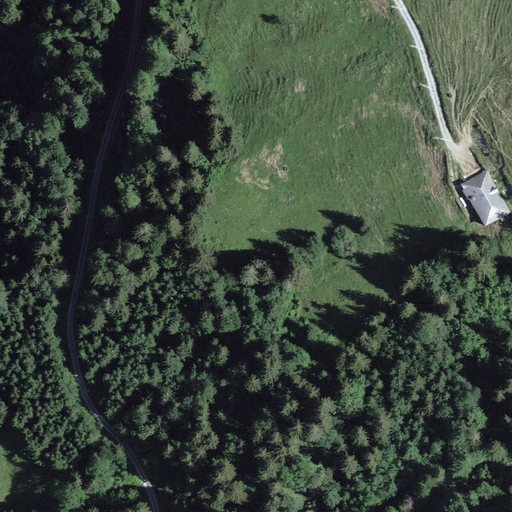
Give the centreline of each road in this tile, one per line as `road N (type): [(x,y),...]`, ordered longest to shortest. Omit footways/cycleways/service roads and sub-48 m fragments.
road 1 (track): [(131,0),(83,216),(67,341),(87,404),(123,445),(152,511)]
road 2 (track): [(450,140),(425,50),(399,0)]
